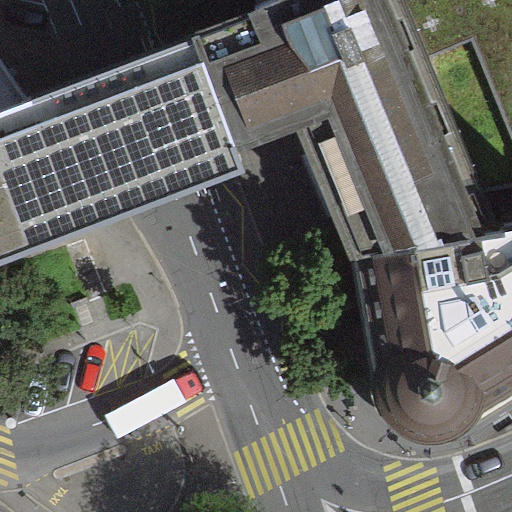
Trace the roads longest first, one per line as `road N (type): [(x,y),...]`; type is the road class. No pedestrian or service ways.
road 1 (primary): [(241,368),(175,179),(87,0)]
road 2 (residential): [(0,451),(25,454),(241,368)]
road 3 (primary): [(287,511),(241,368)]
